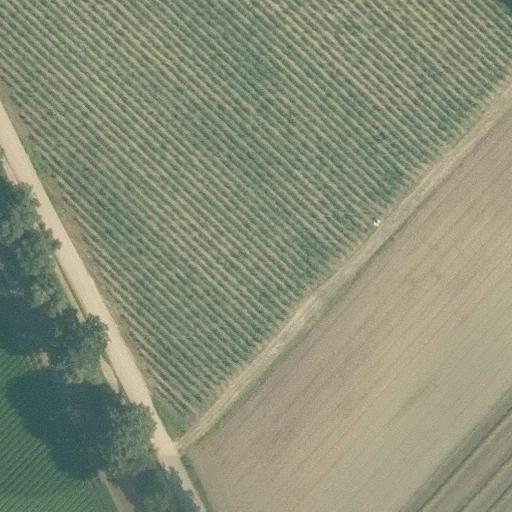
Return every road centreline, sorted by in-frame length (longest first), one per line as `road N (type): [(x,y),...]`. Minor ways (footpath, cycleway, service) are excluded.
road 1 (track): [(174,458),(511,87)]
road 2 (unclassified): [(201,511),(0,119)]
